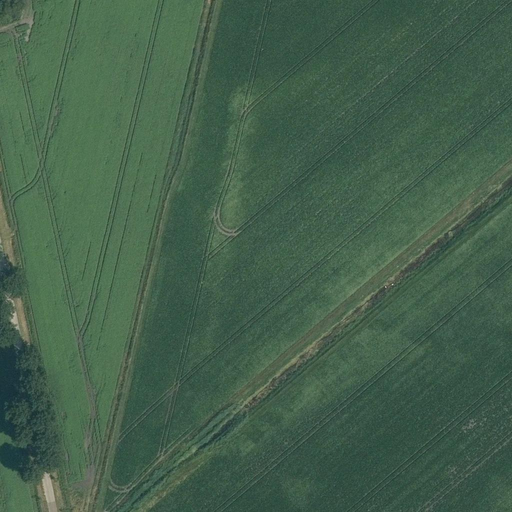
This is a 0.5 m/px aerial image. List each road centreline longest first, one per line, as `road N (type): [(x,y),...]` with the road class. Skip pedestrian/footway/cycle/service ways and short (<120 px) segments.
road 1 (track): [(222,0),(99,511)]
road 2 (unclassified): [(52,511),(0,259)]
